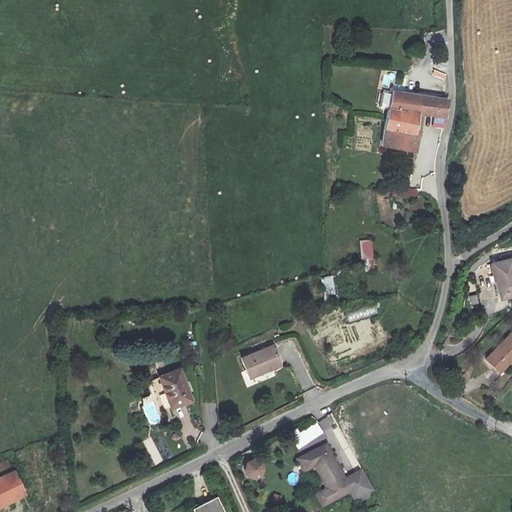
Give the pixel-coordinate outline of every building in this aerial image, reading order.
[(426,114),(447,118),(450,103),(449,101),(391,92),(388,110),(383,146),(418,152),(426,114)] [(404,196),(416,198),(417,190),(405,188),(404,196)] [(358,241),(361,260),(373,258),(371,239),(358,241)] [(503,261),(494,263),(503,300),(511,297),(511,258),(511,253),(502,256),(503,261)] [(365,272),(374,271),(373,259),(364,260),(365,272)] [(324,296),(334,295),(333,277),(323,277),(324,296)] [(476,295),(468,296),(470,307),(478,306),(476,295)] [(347,315),(349,322),(377,314),(375,308),(347,315)] [(511,331),(487,359),(501,372),(511,360),(511,331)] [(274,345),(243,359),(252,379),(283,365),(274,345)] [(181,368),(160,376),(173,409),(194,401),(181,368)] [(328,487),(319,493),(317,495),(323,507),(326,506),(353,491),(357,499),(374,489),(364,472),(348,481),(328,443),(300,457),(298,459),(304,470),(306,469),(316,465),(328,487)] [(248,483),(265,477),(259,458),(242,464),(248,483)] [(0,475),(12,471),(8,459),(0,461),(0,475)] [(0,508),(27,497),(15,471),(0,477),(0,508)] [(272,503),(279,505),(281,496),(274,495),(272,503)] [(224,511),(218,498),(194,510),(194,511),(224,511)]
